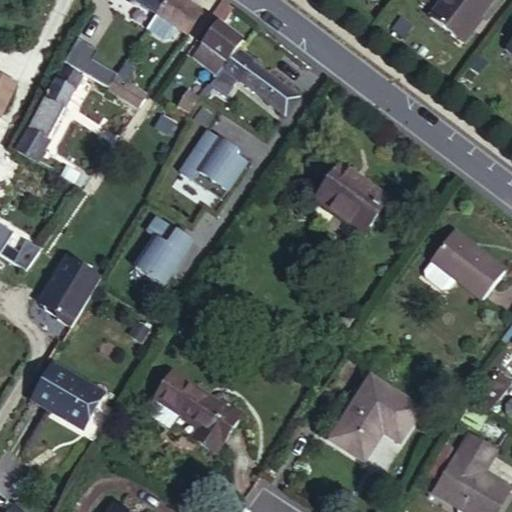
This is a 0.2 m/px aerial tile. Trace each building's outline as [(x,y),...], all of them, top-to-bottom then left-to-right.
[(131,0),(158,18),(169,0),(131,0)] [(189,38),(203,17),(178,0),(169,0),(158,18),(189,38)] [(443,0),(429,20),(461,44),(471,30),(469,27),(490,0),(443,0)] [(171,41),(177,31),(158,18),(149,32),(164,42),(171,41)] [(218,78),(243,44),(219,26),(194,59),(218,78)] [(80,43),(66,65),(84,76),(93,60),(95,62),(99,55),(80,43)] [(511,50),(506,45),(501,51),(511,59),(511,50)] [(239,54),(220,80),(234,92),(241,82),(286,116),(299,100),(239,54)] [(93,60),(84,76),(110,93),(118,80),(119,77),(95,62),(93,60)] [(65,70),(18,155),(38,167),(49,146),(46,144),(82,80),(65,70)] [(0,120),(16,87),(0,79),(0,120)] [(110,93),(139,111),(147,99),(118,80),(110,93)] [(180,110),(189,116),(199,100),(189,94),(180,110)] [(233,203),(254,160),(203,136),(183,178),(233,203)] [(339,168),(315,202),(364,237),(388,202),(339,168)] [(67,169),(62,177),(80,188),(82,185),(84,186),(87,181),(67,169)] [(201,252),(206,245),(231,208),(215,197),(184,241),(201,252)] [(231,208),(206,245),(213,249),(238,213),(231,208)] [(454,233),(430,264),(432,266),(455,283),(481,303),(505,272),(454,233)] [(14,266),(26,274),(36,260),(22,251),(13,265),(14,266)] [(102,281),(68,260),(41,306),(57,315),(59,323),(73,331),(102,281)] [(455,283),(432,266),(424,276),(425,282),(441,294),(447,293),(455,283)] [(47,365),(59,345),(49,340),(37,359),(47,365)] [(18,393),(28,400),(47,365),(37,359),(18,393)] [(54,367),(33,403),(83,433),(104,397),(54,367)] [(511,382),(500,374),(477,402),(490,412),(511,385),(511,382)] [(369,379),(330,442),(364,464),(383,435),(400,445),(421,412),(369,379)] [(198,432),(191,442),(215,458),(243,416),(223,403),(220,406),(197,390),(179,418),(198,432)] [(469,439),(436,494),(459,507),(457,510),(460,511),(493,511),(506,492),(479,475),(493,452),(469,439)]
